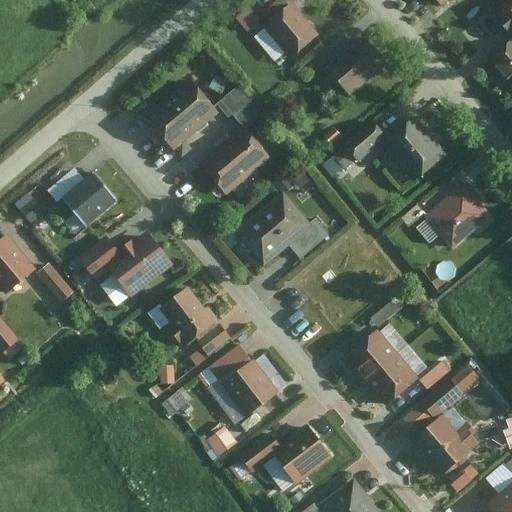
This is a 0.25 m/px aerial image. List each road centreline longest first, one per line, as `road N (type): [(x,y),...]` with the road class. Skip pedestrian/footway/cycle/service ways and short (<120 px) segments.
road 1 (residential): [(86,106),(422,511)]
road 2 (residential): [(372,0),(511,164)]
road 3 (residential): [(86,106),(219,0)]
